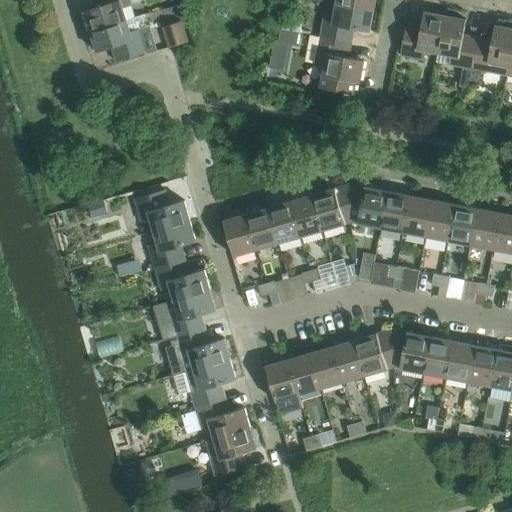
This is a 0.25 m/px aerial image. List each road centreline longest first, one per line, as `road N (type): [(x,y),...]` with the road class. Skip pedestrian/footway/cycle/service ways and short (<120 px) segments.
road 1 (residential): [(244,330),(162,67),(91,91),(62,0)]
road 2 (residential): [(511,324),(357,297),(244,330)]
road 3 (residential): [(282,457),(244,330)]
